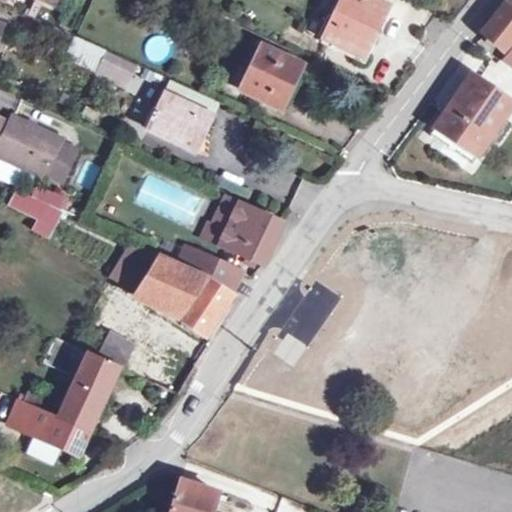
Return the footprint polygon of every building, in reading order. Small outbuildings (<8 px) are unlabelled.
[(32,0),(58,12),(63,0),(32,0)] [(355,0),(332,46),(370,66),(396,16),(364,0),(355,0)] [(511,0),(509,0),(502,8),(496,19),(484,38),(504,54),(511,45),(511,0)] [(101,51),(76,39),(68,36),(60,57),(90,72),(101,51)] [(242,94),(264,104),(268,95),(284,103),(302,68),(264,48),(242,94)] [(429,137),(469,165),(511,105),(471,77),(429,137)] [(215,118),(166,94),(148,131),(186,150),(195,132),(206,137),(215,118)] [(268,95),(264,104),(280,112),(284,103),(268,95)] [(6,129),(0,126),(0,160),(44,180),(63,141),(11,119),(6,129)] [(86,161),(78,182),(90,187),(98,166),(86,161)] [(58,214),(14,194),(8,208),(37,222),(34,231),(48,238),(58,214)] [(219,199),(207,227),(213,230),(225,235),(237,207),(219,199)] [(279,226),(237,207),(225,235),(213,230),(205,244),(259,269),(279,226)] [(205,244),(213,230),(207,227),(200,241),(205,244)] [(130,304),(153,257),(127,244),(103,292),(130,304)] [(180,249),(172,266),(203,279),(216,287),(222,269),(180,249)] [(456,280),(479,289),(490,258),(467,249),(456,280)] [(172,266),(153,257),(130,304),(202,340),(231,296),(216,287),(203,279),(172,266)] [(313,353),(364,372),(387,312),(336,292),(313,353)] [(299,293),(284,314),(300,323),(314,300),(299,293)] [(96,361),(115,370),(120,373),(131,347),(107,336),(96,361)] [(62,346),(50,340),(44,354),(57,362),(62,346)] [(86,357),(75,352),(72,350),(57,379),(72,386),(86,357)] [(96,361),(86,357),(72,386),(101,399),(115,370),(96,361)] [(101,399),(72,386),(54,425),(83,439),(101,399)] [(73,460),(83,439),(54,425),(11,406),(1,430),(73,460)] [(166,511),(210,511),(215,498),(175,485),(166,511)]
